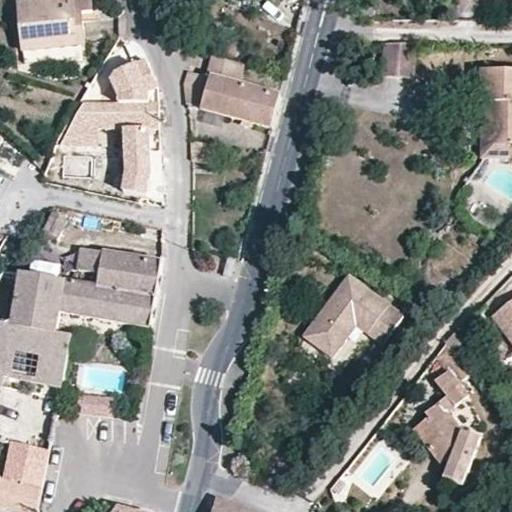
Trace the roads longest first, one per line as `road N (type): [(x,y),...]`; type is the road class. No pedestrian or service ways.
road 1 (residential): [(202,475),(287,510),(315,498),(511,260)]
road 2 (secondary): [(247,296),(326,0)]
road 3 (residential): [(127,0),(170,84),(177,282)]
road 4 (residential): [(177,282),(137,492)]
road 5 (unknown): [(316,36),(511,35)]
road 6 (secondary): [(202,475),(207,377),(247,296)]
